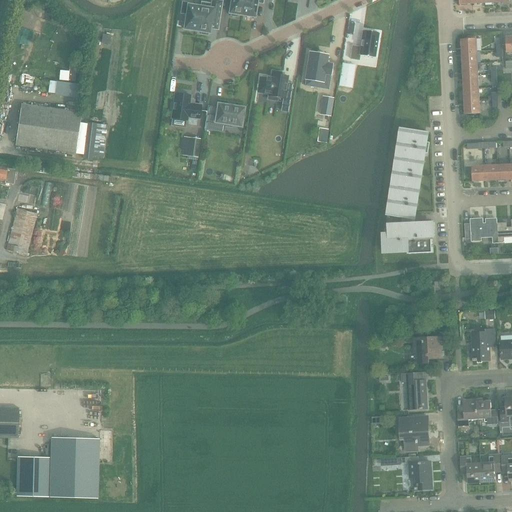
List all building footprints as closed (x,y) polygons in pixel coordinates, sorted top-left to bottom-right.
[(238,15),(242,15),(244,0),(231,0),(229,13),(231,14),(230,16),(237,17),(238,15)] [(263,4),(263,0),(244,0),(242,15),(255,17),(257,3),(263,4)] [(188,3),(182,2),(180,14),(186,15),(184,29),(197,31),(201,7),(200,6),(188,5),(188,3)] [(201,7),(197,31),(201,32),(201,34),(208,35),(208,33),(210,33),(212,20),(218,21),(221,3),(214,2),(214,4),(201,2),(200,6),(201,7)] [(353,50),(352,60),(376,63),(380,35),(364,33),(361,51),(353,50)] [(101,42),(109,44),(111,36),(103,35),(101,42)] [(477,38),(463,39),(462,39),(462,52),(477,51),(477,38)] [(315,41),(315,48),(331,49),(332,42),(315,41)] [(478,64),(477,51),(462,52),(463,64),(478,64)] [(330,76),(332,64),(326,63),(327,55),(309,52),(305,80),(323,83),(325,75),(330,76)] [(341,64),(338,87),(351,89),(355,66),(341,64)] [(478,76),(478,64),(463,64),(463,77),(478,76)] [(269,94),(268,99),(276,100),(277,98),(283,99),(283,101),(290,102),(293,83),(292,83),(292,84),(286,83),(287,77),(280,75),(281,73),(273,72),(272,78),(267,77),(267,79),(260,78),(258,92),(269,94)] [(479,88),(478,76),(463,77),(464,89),(479,88)] [(479,101),(479,88),(464,89),(464,101),(479,101)] [(488,101),(492,100),(498,100),(498,92),(492,92),(492,96),(488,97),(488,101)] [(170,110),(172,110),(171,118),(187,121),(188,117),(199,119),(201,105),(189,104),(190,96),(186,95),(186,94),(179,93),(179,94),(175,94),(173,103),(171,103),(170,110)] [(334,98),(322,96),(319,115),(331,117),(334,98)] [(480,113),(479,101),(464,101),(465,114),(480,113)] [(15,145),(75,153),(81,113),(21,104),(15,145)] [(215,131),(216,123),(224,124),(224,126),(231,127),(232,125),(241,127),(244,108),(235,107),(235,106),(227,105),(227,106),(218,104),(216,117),(206,115),(204,129),(215,131)] [(103,158),(107,125),(88,122),(83,158),(91,159),(92,156),(103,158)] [(433,253),(433,248),(432,247),(432,246),(432,239),(434,239),(434,230),(434,223),(418,224),(418,219),(415,219),(412,218),(412,214),(413,209),(415,209),(416,200),(414,199),(418,180),(419,180),(420,171),(419,171),(421,156),(422,152),(423,152),(425,143),(423,143),(425,132),(405,129),(405,136),(402,136),(399,152),(402,152),(400,165),(397,164),(395,180),(398,181),(396,193),(393,192),(393,193),(390,208),(390,209),(393,209),(392,215),(392,216),(403,218),(402,226),(389,227),(390,234),(391,234),(391,237),(384,238),(384,246),(385,253),(408,252),(408,254),(433,253)] [(190,138),(188,156),(197,157),(200,139),(190,138)] [(486,181),(498,180),(497,165),(485,166),(486,181)] [(498,180),(510,180),(509,165),(497,165),(498,180)] [(473,181),(486,181),(485,166),(472,166),(473,181)] [(16,170),(12,170),(0,168),(0,180),(5,181),(4,184),(14,185),(16,170)] [(48,207),(49,200),(41,199),(40,206),(48,207)] [(26,255),(37,213),(16,208),(5,250),(26,255)] [(493,243),(498,243),(497,225),(497,220),(486,220),(486,224),(483,224),(483,220),(470,220),(471,224),(465,225),(466,239),(471,239),(471,241),(481,240),(481,236),(493,236),(493,243)] [(511,220),(511,221),(511,224),(511,228),(507,229),(507,224),(497,225),(498,243),(503,243),(504,242),(504,237),(511,236),(511,220)] [(488,310),(488,311),(485,311),(485,320),(495,319),(495,311),(496,311),(496,310),(488,310)] [(490,347),(496,346),(495,330),(487,331),(487,333),(472,334),(474,362),(488,361),(491,360),(490,347)] [(511,335),(501,336),(502,341),(501,341),(502,360),(511,359),(511,335)] [(435,359),(444,358),(443,355),(443,338),(414,340),(415,354),(417,354),(418,363),(430,363),(430,359),(435,359)] [(409,410),(427,409),(426,381),(423,381),(423,380),(423,374),(402,375),(402,383),(408,383),(409,410)] [(39,394),(38,435),(53,435),(54,394),(39,394)] [(507,416),(511,415),(511,397),(506,398),(507,408),(501,408),(501,423),(507,422),(507,416)] [(469,421),(478,420),(477,399),(463,400),(464,412),(458,412),(459,427),(469,426),(469,421)] [(488,425),(498,425),(497,410),(491,410),(491,401),(483,401),(483,399),(477,399),(478,420),(487,420),(488,425)] [(0,438),(18,439),(19,408),(0,407),(0,438)] [(425,432),(428,432),(428,429),(427,417),(400,419),(401,434),(405,433),(406,452),(418,451),(418,446),(426,446),(426,438),(425,438),(425,432)] [(49,459),(48,496),(97,497),(99,439),(50,438),(49,459)] [(491,462),(481,463),(482,483),(496,483),(495,471),(502,470),(501,454),(500,454),(496,455),(490,455),(491,462)] [(469,484),(482,483),(481,463),(472,464),(471,456),(461,457),(462,473),(468,472),(469,484)] [(510,482),(511,481),(511,456),(502,457),(503,470),(503,473),(509,473),(510,482)] [(415,490),(432,489),(430,463),(418,463),(418,457),(402,458),(402,464),(410,464),(411,478),(415,478),(415,490)] [(49,459),(17,459),(16,495),(48,496),(49,459)]
